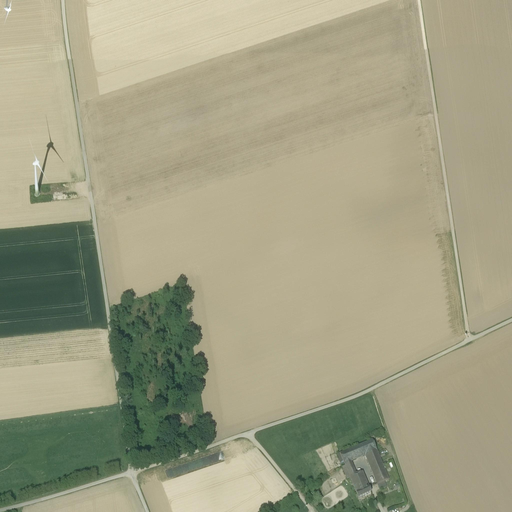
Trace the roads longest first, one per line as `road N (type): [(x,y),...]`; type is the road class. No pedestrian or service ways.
road 1 (unclassified): [(63,0),(130,474)]
road 2 (track): [(511,324),(367,391),(130,474)]
road 3 (track): [(417,0),(468,345)]
road 4 (unclassified): [(0,510),(130,474)]
